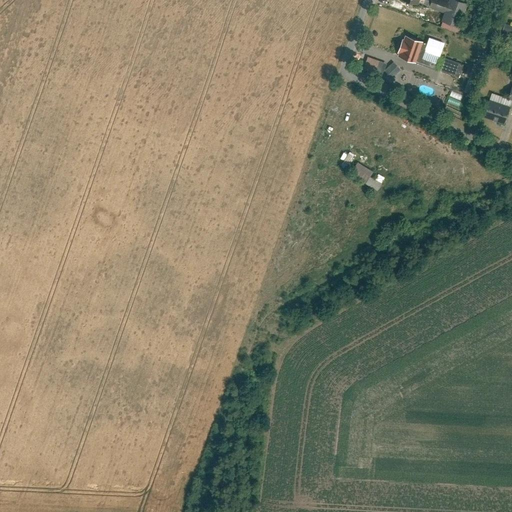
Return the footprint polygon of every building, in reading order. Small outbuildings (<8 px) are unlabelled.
[(431,0),(429,6),(445,12),(449,0),(431,0)] [(467,3),(458,0),(449,0),(445,12),(442,19),(459,25),(467,3)] [(511,24),(503,22),(501,30),(510,33),(511,24)] [(423,40),(405,34),(398,55),(415,61),(423,40)] [(446,42),(429,36),(424,50),(442,56),(446,42)] [(380,75),(385,63),(366,55),(361,68),(380,75)] [(461,68),(458,62),(454,65),(450,56),(442,61),(449,74),(461,68)] [(383,70),(390,77),(399,69),(391,61),(383,70)] [(509,107),(488,100),(483,116),(505,122),(509,107)] [(374,173),(357,163),(351,174),(378,189),(384,178),(378,174),(375,179),(372,177),(374,173)]
